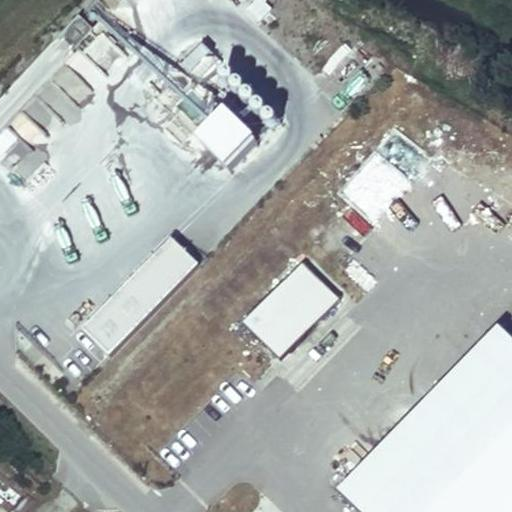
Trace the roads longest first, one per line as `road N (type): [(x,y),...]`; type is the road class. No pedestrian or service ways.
road 1 (unknown): [(38,264),(132,236),(198,201),(252,159),(282,120),(277,83),(261,57),(186,34),(151,51),(116,139)]
road 2 (unknown): [(116,139),(38,264)]
